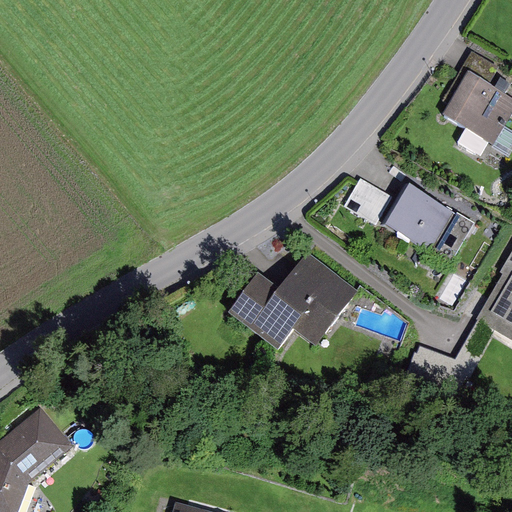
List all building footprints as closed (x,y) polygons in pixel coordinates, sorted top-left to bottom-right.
[(511,81),(507,90),(482,75),(456,118),(481,133),(472,149),(489,159),(497,145),(511,153),(511,81)] [(441,251),(465,265),(487,228),(435,197),(426,211),(391,190),(374,218),(408,238),(410,234),(430,246),(428,249),(438,255),(441,251)] [(262,265),(277,279),(295,261),(280,247),(262,265)] [(330,358),(371,302),(318,264),(290,303),(267,287),(238,327),(289,363),(305,340),(330,358)] [(511,338),(511,295),(493,327),(511,338)] [(459,414),(478,365),(436,349),(417,398),(459,414)] [(0,511),(22,511),(30,491),(77,452),(45,416),(0,450),(0,511)] [(215,511),(176,502),(173,511),(215,511)]
